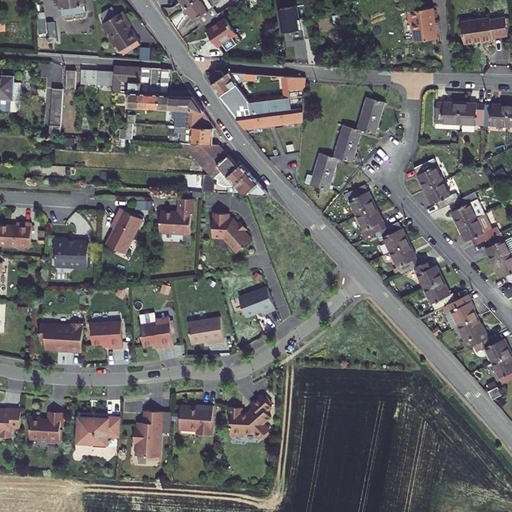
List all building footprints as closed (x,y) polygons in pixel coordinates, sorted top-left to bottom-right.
[(57,0),(60,15),(83,12),(81,0),(57,0)] [(207,7),(201,0),(194,0),(186,7),(200,27),(218,13),(211,4),(207,7)] [(128,15),(121,6),(116,10),(111,2),(102,9),(104,20),(112,31),(111,32),(118,42),(120,40),(123,45),(124,45),(139,33),(140,33),(127,16),(128,15)] [(428,5),(403,8),(403,14),(401,16),(406,20),(407,41),(431,38),(428,5)] [(484,15),(456,21),(460,43),(488,38),(487,34),(500,31),(497,16),(485,18),(484,15)] [(37,20),(38,43),(55,43),(55,20),(37,20)] [(223,21),(205,33),(214,46),(219,42),(224,49),(237,40),(223,21)] [(124,45),(127,49),(142,37),(139,33),(124,45)] [(140,46),(140,58),(149,59),(150,47),(140,46)] [(115,71),(115,73),(121,74),(122,71),(128,71),(129,64),(115,63),(115,71)] [(141,65),(129,64),(128,71),(122,71),(121,74),(121,79),(129,79),(139,80),(141,65)] [(148,106),(151,65),(141,65),(139,80),(137,106),(148,106)] [(161,87),(163,66),(151,65),(148,106),(160,107),(161,87)] [(163,66),(161,87),(160,107),(171,107),(172,92),(172,88),(166,88),(167,67),(163,66)] [(75,68),(65,68),(65,89),(75,89),(75,68)] [(98,85),(98,70),(81,70),(81,84),(98,85)] [(115,71),(98,70),(98,85),(98,87),(115,88),(115,73),(115,71)] [(206,78),(244,133),(300,125),(302,109),(284,111),(285,93),(243,99),(235,86),(243,81),(254,82),(258,80),(285,81),(286,75),(246,73),(213,73),(206,78)] [(12,76),(0,75),(0,105),(9,106),(10,100),(17,101),(18,82),(11,81),(12,76)] [(286,75),(285,81),(285,93),(284,111),(302,109),(303,97),(304,76),(286,75)] [(137,106),(139,80),(129,79),(128,105),(137,106)] [(52,133),(61,134),(61,89),(52,89),(52,133)] [(180,124),(201,126),(211,122),(191,93),(172,92),(171,107),(170,109),(180,109),(180,124)] [(365,97),(361,111),(381,115),(384,101),(365,97)] [(435,122),(459,123),(460,104),(435,103),(435,122)] [(482,124),(483,105),(460,104),(459,123),(482,124)] [(506,125),(507,106),(483,105),(482,124),(506,125)] [(361,111),(357,127),(361,128),(377,132),(381,115),(361,111)] [(135,138),(136,122),(128,121),(127,138),(135,138)] [(201,126),(180,124),(172,124),(172,130),(178,131),(178,141),(184,141),(209,142),(210,126),(201,126)] [(357,127),(342,124),(338,140),(357,145),(361,128),(357,127)] [(357,145),(338,140),(334,157),(338,158),(352,162),(357,145)] [(184,141),(203,164),(217,165),(225,173),(237,161),(221,146),(224,143),(209,142),(184,141)] [(319,153),(316,168),(334,173),(338,158),(334,157),(319,153)] [(440,180),(433,165),(431,160),(413,167),(422,188),(440,180)] [(254,172),(245,164),(242,167),(237,161),(225,173),(217,165),(203,164),(213,176),(220,177),(233,178),(239,185),(254,172)] [(438,163),(433,165),(440,180),(444,177),(438,163)] [(334,173),(316,168),(314,176),(312,185),(330,190),(334,173)] [(229,192),(239,192),(245,193),(263,194),(275,194),(254,172),(239,185),(238,186),(229,186),(229,192)] [(216,182),(224,183),(220,177),(213,176),(204,175),(203,190),(215,191),(216,182)] [(436,209),(450,202),(458,199),(455,192),(447,196),(440,180),(422,188),(429,205),(434,203),(436,209)] [(346,196),(355,217),(375,209),(367,189),(346,196)] [(455,227),(480,215),(470,193),(458,199),(450,202),(453,209),(448,211),(455,227)] [(193,213),(195,198),(180,197),(178,212),(174,212),(172,210),(161,209),(159,231),(189,233),(191,213),(193,213)] [(122,251),(141,217),(137,215),(128,210),(119,205),(112,218),(115,219),(103,241),(122,251)] [(375,209),(355,217),(363,238),(380,231),(384,230),(375,209)] [(230,212),(214,211),(213,236),(225,236),(238,252),(252,239),(246,231),(245,229),(244,230),(239,224),(238,222),(235,219),(230,217),(230,212)] [(494,233),(485,213),(480,215),(490,235),(494,233)] [(469,245),(484,238),(490,235),(480,215),(455,227),(462,242),(467,240),(469,245)] [(11,220),(0,219),(0,240),(16,241),(18,244),(25,244),(25,242),(30,242),(32,219),(17,218),(17,222),(11,221),(11,220)] [(241,220),(238,222),(239,224),(244,230),(245,229),(246,231),(248,229),(241,220)] [(409,245),(399,223),(384,230),(380,231),(390,254),(409,245)] [(67,229),(55,228),(54,237),(56,237),(55,253),(57,256),(73,257),(75,260),(81,260),(83,258),(87,258),(87,257),(90,257),(91,247),(88,247),(89,234),(69,232),(67,229)] [(483,248),(489,262),(511,251),(511,245),(508,237),(501,240),(497,232),(494,233),(490,235),(484,238),(487,246),(483,248)] [(418,266),(409,245),(390,254),(399,275),(413,268),(418,266)] [(501,275),(504,282),(510,279),(511,277),(511,251),(489,262),(496,278),(501,275)] [(430,268),(427,262),(418,266),(413,268),(422,289),(442,280),(436,266),(430,268)] [(275,302),(267,280),(238,291),(246,310),(261,304),(262,307),(275,302)] [(449,296),(442,280),(422,289),(432,312),(442,308),(448,305),(457,301),(454,294),(449,296)] [(233,305),(242,302),(238,291),(229,295),(233,305)] [(451,312),(458,326),(476,318),(467,296),(457,301),(448,305),(442,308),(445,315),(451,312)] [(142,317),(141,317),(144,338),(159,336),(160,340),(174,338),(170,309),(156,311),(155,306),(143,307),(141,310),(142,317)] [(222,309),(189,314),(193,336),(208,334),(208,336),(225,333),(222,309)] [(451,312),(445,315),(452,329),(458,326),(451,312)] [(65,343),(80,344),(82,315),(71,314),(70,318),(39,317),(39,331),(44,331),(44,341),(65,341),(65,343)] [(120,314),(90,316),(91,336),(108,336),(108,340),(122,340),(120,314)] [(486,339),(476,318),(458,326),(467,348),(472,345),(486,339)] [(486,339),(472,345),(475,351),(484,347),(491,362),(510,354),(504,340),(498,343),(494,335),(486,339)] [(511,358),(510,354),(491,362),(501,384),(511,378),(511,358)] [(485,390),(489,399),(499,395),(496,386),(485,390)] [(240,401),(228,400),(228,413),(229,413),(228,429),(243,429),(243,426),(254,426),(259,431),(260,430),(261,431),(268,426),(267,424),(268,423),(261,416),(269,409),(264,404),(270,399),(268,397),(269,396),(263,389),(262,390),(259,388),(249,398),(252,401),(246,406),(239,406),(240,401)] [(195,400),(179,399),(178,421),(196,422),(196,426),(210,427),(211,398),(195,397),(195,400)] [(19,420),(20,402),(5,401),(5,404),(0,403),(0,426),(0,427),(2,430),(9,431),(10,425),(8,423),(10,419),(19,420)] [(62,420),(62,405),(47,404),(47,413),(40,412),(37,410),(28,409),(27,422),(29,422),(28,431),(47,433),(49,435),(54,435),(56,433),(58,433),(59,420),(62,420)] [(152,454),(157,454),(159,419),(159,406),(144,406),(144,418),(143,419),(142,425),(132,424),(132,438),(137,438),(136,451),(147,451),(148,450),(152,454)] [(159,419),(169,419),(169,407),(159,406),(159,419)] [(118,430),(119,411),(106,411),(93,410),(93,414),(88,414),(88,412),(78,412),(77,436),(92,436),(92,440),(105,441),(105,429),(118,430)]
